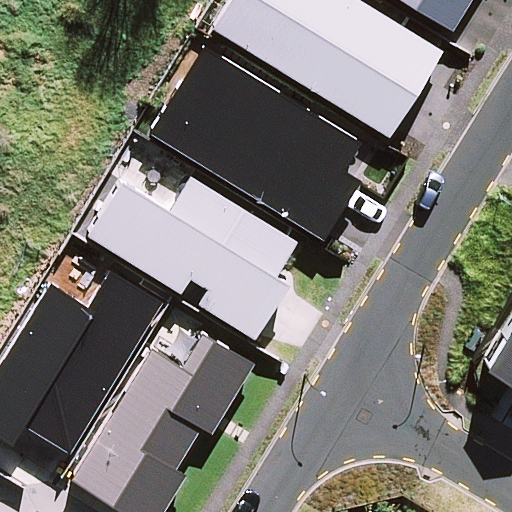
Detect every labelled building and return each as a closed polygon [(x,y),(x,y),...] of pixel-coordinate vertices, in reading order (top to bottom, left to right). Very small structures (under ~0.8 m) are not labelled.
[(441,52),(356,0),(227,0),(210,28),(388,137),(441,52)] [(401,0),(451,31),(470,0),(401,0)] [(358,142),(202,46),(148,133),(323,240),(360,181),(341,170),(358,142)] [(118,180),(85,236),(179,293),(189,278),(207,289),(198,303),(253,340),(288,284),(275,276),(296,242),(188,177),(167,210),(118,180)] [(0,436),(12,443),(23,425),(68,453),(160,303),(109,272),(87,308),(46,283),(0,357),(0,436)] [(511,317),(481,369),(511,388),(511,317)] [(178,366),(149,348),(69,479),(123,511),(161,511),(184,476),(174,470),(200,428),(209,434),(253,364),(198,332),(178,366)]
